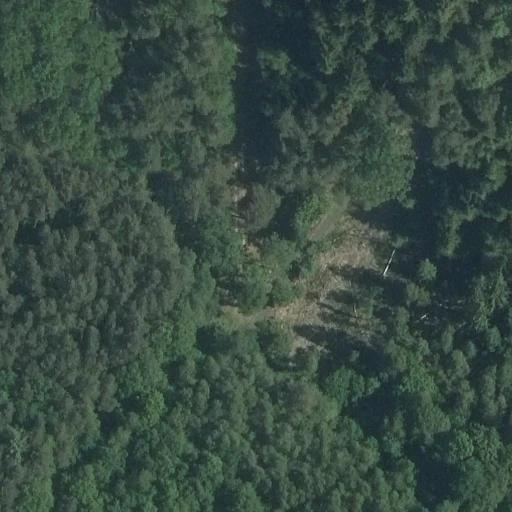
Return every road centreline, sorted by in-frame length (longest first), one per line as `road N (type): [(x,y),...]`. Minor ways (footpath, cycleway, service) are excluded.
road 1 (track): [(221,308),(20,0)]
road 2 (track): [(235,287),(239,0)]
road 3 (track): [(235,287),(56,511)]
